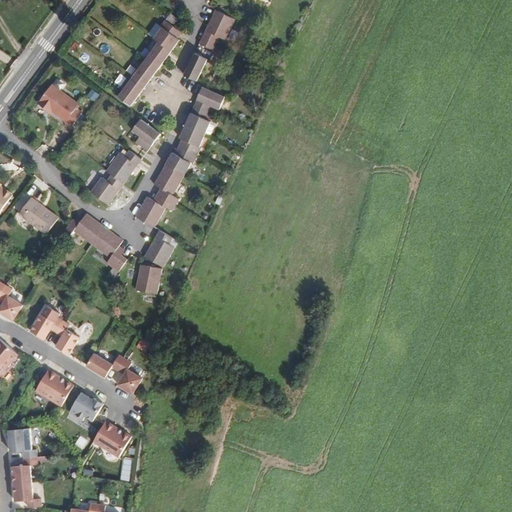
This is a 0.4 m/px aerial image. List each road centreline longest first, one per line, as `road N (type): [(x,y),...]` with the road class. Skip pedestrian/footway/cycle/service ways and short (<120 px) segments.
road 1 (residential): [(0,129),(43,163),(59,189),(120,227),(185,105),(163,96),(201,8)]
road 2 (residential): [(114,398),(0,326)]
road 3 (secondary): [(79,0),(0,109)]
